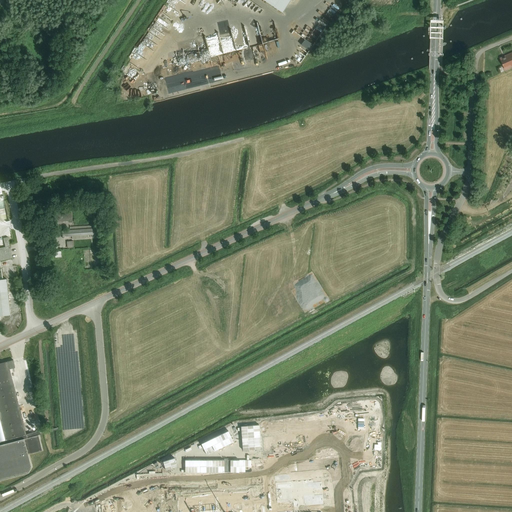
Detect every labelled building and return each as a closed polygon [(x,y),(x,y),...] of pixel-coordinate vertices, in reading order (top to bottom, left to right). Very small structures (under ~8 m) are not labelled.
[(264,0),(282,12),(289,0),(264,0)] [(187,24),(188,28),(216,20),(216,19),(226,17),(225,13),(221,14),(220,10),(216,11),(215,7),(191,13),(192,18),(185,20),(186,25),(187,24)] [(265,44),(259,20),(252,22),(251,18),(242,20),(249,48),(265,44)] [(426,51),(426,52),(427,52),(428,52),(429,52),(444,46),(445,46),(445,45),(446,45),(446,44),(446,43),(445,43),(444,43),(429,49),(428,49),(427,50),(426,51)] [(505,70),(511,66),(511,52),(500,58),(505,70)] [(72,210),(54,211),(55,222),(69,221),(69,222),(73,222),(72,210)] [(70,230),(62,230),(62,236),(72,235),(72,239),(95,238),(94,225),(70,226),(70,230)] [(0,260),(12,258),(8,237),(3,238),(5,247),(0,248),(0,260)] [(0,316),(10,315),(6,279),(0,279),(0,316)] [(0,479),(28,473),(31,467),(28,454),(42,450),(39,439),(38,435),(33,436),(32,432),(26,434),(23,420),(16,395),(10,369),(15,367),(13,360),(3,362),(3,360),(1,361),(1,363),(0,362),(0,479)] [(257,511),(256,487),(173,495),(174,511),(257,511)]
